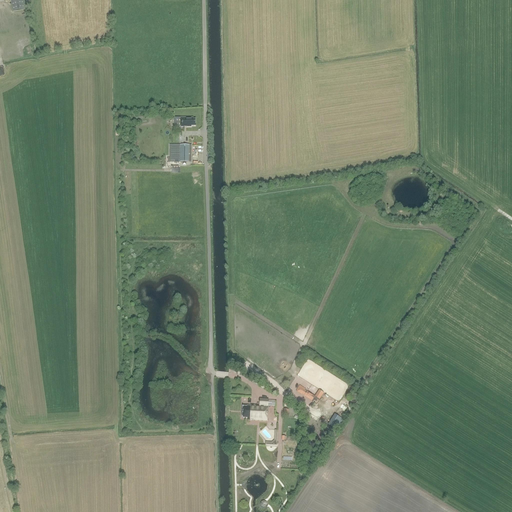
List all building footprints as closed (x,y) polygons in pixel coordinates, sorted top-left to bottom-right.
[(11,0),(13,12),(25,9),(23,0),(11,0)] [(175,119),(175,127),(180,127),(184,127),(184,126),(186,126),(186,127),(192,127),(192,126),(196,126),(196,120),(193,120),(193,118),(180,118),(180,119),(175,119)] [(191,162),(192,145),(170,145),(170,162),(180,163),(180,162),(191,162)] [(305,396),(312,401),(315,396),(308,391),(307,391),(305,390),(305,389),(300,385),(296,391),(302,394),(305,395),(305,396)] [(320,391),(315,397),(319,400),(323,393),(320,391)] [(260,399),(259,406),(251,405),(251,406),(247,406),(247,407),(243,406),(242,418),(248,418),(248,420),(267,421),(268,400),(260,399)] [(335,414),(328,425),(337,430),(343,419),(335,414)] [(274,446),(277,446),(278,445),(278,444),(277,442),(278,430),(275,430),(275,441),(272,443),(266,443),(266,446),(274,446)]
